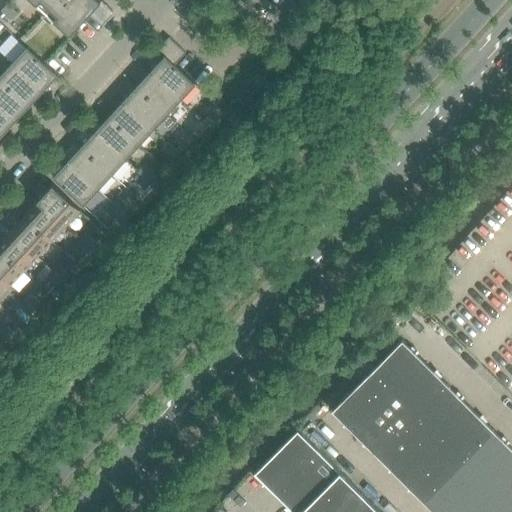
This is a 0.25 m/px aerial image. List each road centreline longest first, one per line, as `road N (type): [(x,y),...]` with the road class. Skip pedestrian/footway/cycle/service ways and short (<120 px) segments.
road 1 (secondary): [(484,0),(17,511)]
road 2 (secondary): [(84,511),(511,42)]
road 3 (residential): [(0,182),(157,10)]
road 4 (residential): [(157,10),(221,62),(236,64),(253,57),(303,0)]
